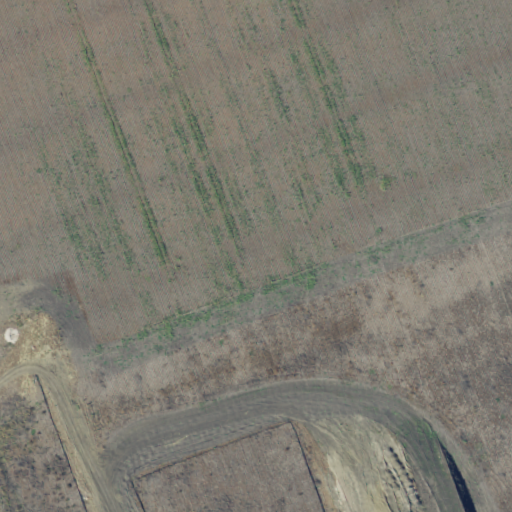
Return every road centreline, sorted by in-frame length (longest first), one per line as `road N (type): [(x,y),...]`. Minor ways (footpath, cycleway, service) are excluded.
road 1 (residential): [(0,384),(511,196)]
road 2 (residential): [(101,485),(511,337)]
road 3 (residential): [(463,355),(511,492)]
road 4 (residential): [(143,331),(185,455)]
